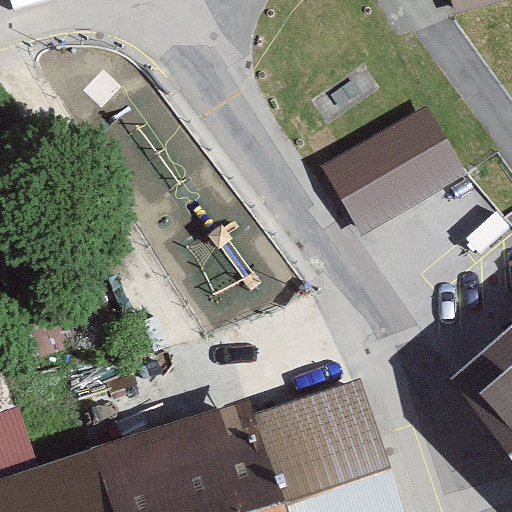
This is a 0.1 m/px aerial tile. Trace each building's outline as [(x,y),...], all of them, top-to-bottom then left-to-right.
[(511,0),(450,0),(455,18),(511,3),(511,0)] [(426,114),(323,172),(360,237),(463,179),(426,114)] [(511,325),(449,380),(511,465),(511,325)] [(406,511),(361,382),(253,415),(287,511),(406,511)] [(250,400),(96,446),(116,511),(287,511),(253,415),(250,400)] [(20,412),(0,418),(0,477),(37,466),(20,412)] [(116,511),(96,446),(37,466),(0,477),(0,511),(116,511)]
